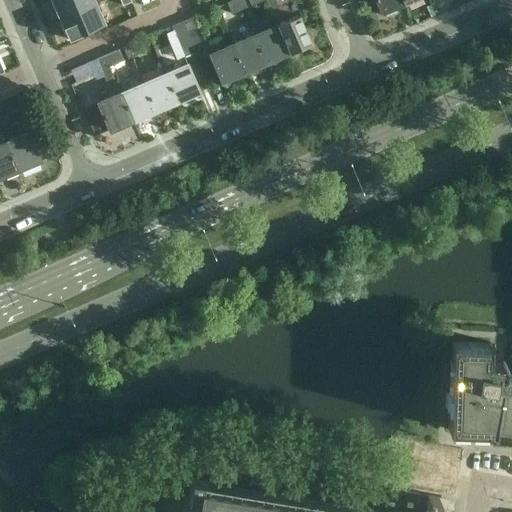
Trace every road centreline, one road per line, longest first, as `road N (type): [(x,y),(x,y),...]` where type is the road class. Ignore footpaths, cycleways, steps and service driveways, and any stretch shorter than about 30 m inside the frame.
road 1 (secondary): [(511,79),(0,298)]
road 2 (secondary): [(0,353),(511,134)]
road 3 (residential): [(93,190),(366,70)]
road 4 (residential): [(93,190),(11,0)]
road 5 (residential): [(366,70),(511,6)]
